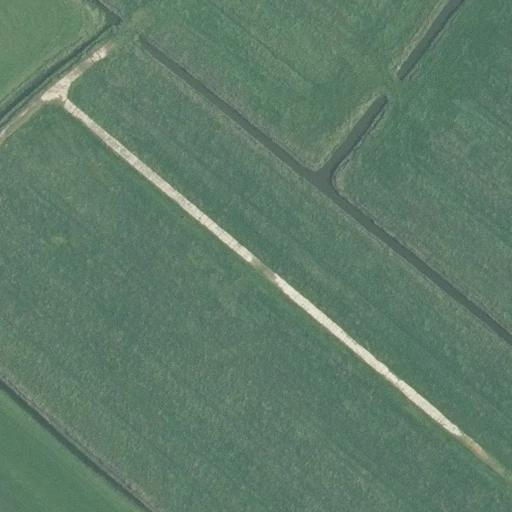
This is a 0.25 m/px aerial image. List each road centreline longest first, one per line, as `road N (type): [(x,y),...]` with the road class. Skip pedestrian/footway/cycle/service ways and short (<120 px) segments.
road 1 (unclassified): [(511,476),(48,92)]
road 2 (track): [(0,141),(143,16)]
